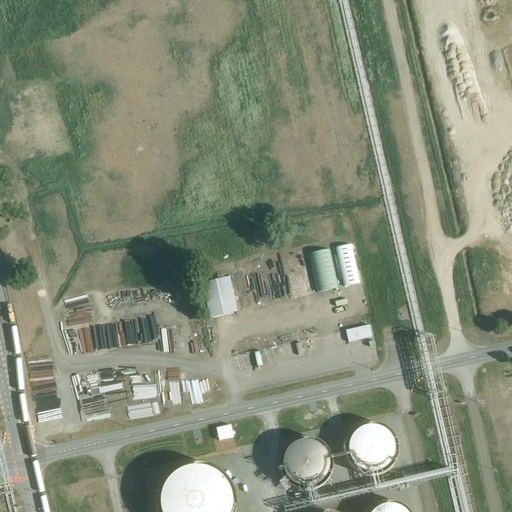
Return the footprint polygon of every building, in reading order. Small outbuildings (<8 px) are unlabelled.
[(469,511),(442,395),(448,393),(436,338),(427,339),(346,0),(339,0),(446,469),(384,484),(381,471),(388,467),(393,460),(395,453),(394,444),(390,436),(382,429),(372,427),(363,428),(356,432),(352,438),(349,446),(350,454),(353,463),(358,468),(362,471),(368,473),(371,487),(318,499),(316,485),(322,482),(325,477),(328,471),(330,463),(328,456),(324,450),(319,445),(311,442),(304,442),(296,445),(290,448),(285,454),(284,462),(284,470),(286,478),(292,484),(299,488),(307,489),(309,501),(285,507),(285,511),(297,511),(448,478),(455,511),(405,511),(403,510),(396,506),(388,505),(379,508),(373,511),(231,511),(233,506),(232,499),(231,492),(228,486),(224,480),(220,475),(214,472),(208,469),(201,467),(193,467),(185,469),(178,472),(173,476),(168,481),(164,487),(163,492),(161,499),(160,506),(161,511),(469,511)] [(351,245),(335,248),(344,287),(360,284),(351,245)] [(338,289),(330,250),(308,255),(317,294),(338,289)] [(237,313),(230,278),(202,284),(210,319),(237,313)] [(369,326),(346,331),(348,343),(372,337),(369,326)] [(86,329),(77,331),(83,353),(92,351),(86,329)] [(18,511),(7,465),(0,433),(0,496),(5,494),(9,511),(18,511)]
